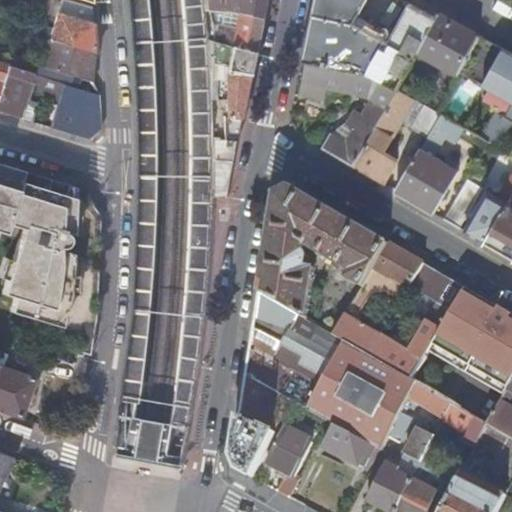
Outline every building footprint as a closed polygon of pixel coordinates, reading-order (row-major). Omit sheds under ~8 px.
[(94,53),(92,9),(62,0),(50,39),(94,53)] [(129,0),(133,50),(136,92),(138,132),(138,169),(138,206),(137,219),(135,270),(133,305),(132,324),(124,377),(118,418),(116,458),(123,459),(131,460),(137,417),(142,384),(146,347),(151,294),(155,232),(157,184),(157,141),(155,86),(151,38),(147,0),(129,0)] [(182,0),(185,25),(187,47),(190,99),(191,142),(191,182),(190,216),(189,243),(184,306),(179,359),(170,431),(164,467),(182,470),(196,380),(206,303),(212,230),(214,198),(213,198),(213,144),(210,69),(209,63),(208,41),(206,13),(205,0),(182,0)] [(205,0),(206,13),(227,13),(237,15),(239,0),(205,0)] [(239,0),(237,15),(262,20),(265,0),(239,0)] [(315,0),(302,64),(308,65),(371,78),(397,92),(397,91),(418,53),(439,15),(411,0),(410,0),(389,43),(353,24),(357,0),(315,0)] [(230,47),(255,54),(262,20),(237,15),(227,13),(224,25),(234,27),(230,47)] [(459,72),(479,36),(439,15),(418,53),(458,74),(459,72)] [(21,30),(47,38),(49,32),(44,30),(44,28),(22,21),(19,30),(21,30)] [(511,54),(479,36),(459,72),(511,101),(511,104),(504,118),(495,112),(481,138),(488,142),(489,142),(499,147),(511,123),(511,54)] [(94,53),(50,39),(42,68),(92,83),(94,53)] [(225,139),(237,141),(255,54),(230,47),(208,41),(209,63),(220,65),(226,66),(226,81),(220,82),(220,97),(226,97),(226,117),(224,117),(225,139)] [(0,95),(9,67),(9,66),(0,63),(0,95)] [(209,63),(210,69),(219,72),(220,65),(209,63)] [(322,149),(353,167),(397,92),(371,78),(308,65),(302,94),(326,99),(327,89),(340,91),(341,90),(371,99),(361,116),(355,113),(348,125),(354,129),(346,143),(330,134),(322,149)] [(20,110),(32,74),(9,67),(0,95),(0,112),(18,118),(20,110)] [(100,130),(97,95),(40,77),(38,84),(44,85),(42,90),(60,95),(50,128),(87,140),(100,130)] [(353,167),(383,184),(397,160),(384,152),(400,123),(413,100),(397,91),(397,92),(353,167)] [(411,129),(425,107),(413,100),(400,123),(411,129)] [(429,136),(441,116),(436,113),(425,107),(411,129),(427,138),(429,136)] [(18,118),(26,120),(28,112),(20,110),(18,118)] [(462,127),(441,116),(429,136),(450,149),(462,127)] [(346,124),(330,134),(346,143),(354,129),(348,125),(346,124)] [(213,198),(214,198),(225,199),(236,145),(213,144),(213,198)] [(413,202),(434,214),(458,172),(421,150),(397,192),(413,202)] [(0,233),(17,239),(10,261),(4,280),(3,284),(22,290),(13,314),(58,327),(52,345),(88,356),(94,313),(98,215),(78,187),(50,178),(47,189),(20,181),(23,170),(7,165),(5,172),(0,170),(0,233)] [(485,179),(472,171),(444,220),(459,229),(482,188),(480,187),(485,179)] [(484,243),(511,195),(511,177),(499,198),(488,192),(465,232),(484,243)] [(275,195),(259,294),(306,321),(315,266),(308,264),(308,257),(306,253),(306,250),(322,259),(323,257),(350,273),(347,279),(362,288),(388,245),(289,187),(275,195)] [(511,195),(484,243),(497,251),(511,259),(511,207),(511,195)] [(423,266),(388,245),(362,288),(334,337),(368,357),(381,336),(409,289),(423,266)] [(0,267),(0,278),(4,280),(10,261),(3,259),(0,267)] [(430,269),(423,266),(409,289),(417,293),(430,269)] [(381,336),(368,357),(411,382),(428,353),(434,343),(465,290),(430,269),(417,293),(437,306),(412,348),(411,354),(381,336)] [(22,290),(3,284),(0,295),(12,298),(8,313),(13,314),(22,290)] [(511,384),(511,317),(465,290),(434,343),(510,388),(511,384)] [(286,400),(291,403),(329,423),(335,427),(375,448),(382,452),(388,439),(398,420),(408,400),(416,385),(411,382),(368,357),(334,337),(306,321),(259,294),(257,309),(246,378),(286,400)] [(510,388),(434,343),(428,353),(504,397),(510,388)] [(35,379),(0,366),(0,411),(21,418),(35,379)] [(246,378),(239,417),(270,432),(286,400),(246,378)] [(487,426),(511,440),(511,409),(506,407),(511,400),(511,384),(510,388),(504,397),(487,426)] [(408,400),(443,420),(451,405),(416,385),(408,400)] [(243,475),(252,480),(291,403),(286,400),(270,432),(239,417),(234,452),(243,475)] [(451,405),(443,420),(472,435),(467,444),(475,448),(486,425),(451,405)] [(398,420),(388,439),(400,445),(410,425),(398,420)] [(144,465),(156,467),(162,429),(161,429),(143,426),(139,425),(133,463),(144,465)] [(367,502),(387,511),(396,511),(421,463),(435,437),(425,433),(427,429),(422,426),(406,456),(398,451),(390,465),(387,463),(367,502)] [(375,448),(335,427),(323,448),(357,467),(364,455),(370,458),(375,448)] [(313,444),(283,430),(266,463),(287,474),(296,478),(313,444)] [(4,479),(11,457),(0,453),(0,483),(2,478),(4,479)] [(421,463),(396,511),(428,511),(442,487),(432,481),(437,471),(421,463)] [(296,478),(287,474),(277,493),(290,500),(300,480),(296,478)] [(441,511),(497,511),(506,496),(461,474),(441,511)]
